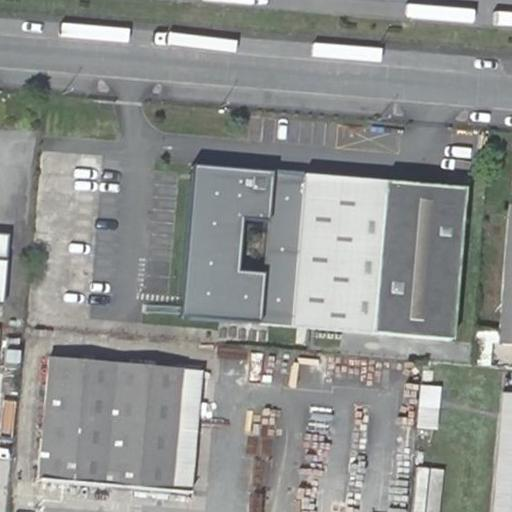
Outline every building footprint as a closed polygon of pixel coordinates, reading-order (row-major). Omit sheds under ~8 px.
[(459,344),(473,198),(199,173),(186,319),(459,344)] [(0,307),(8,308),(14,237),(0,235),(0,307)] [(475,328),(472,365),(492,366),(495,329),(475,328)] [(208,380),(55,365),(44,484),(196,499),(208,380)] [(421,385),(417,427),(437,429),(441,386),(421,385)] [(511,511),(511,397),(502,397),(492,511),(511,511)]
